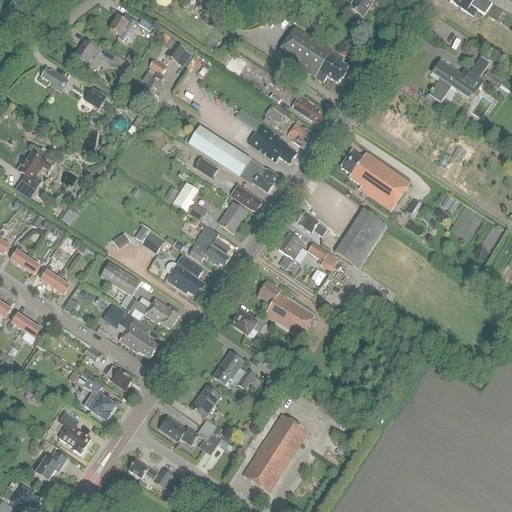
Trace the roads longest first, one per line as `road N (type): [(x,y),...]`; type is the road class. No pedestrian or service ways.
road 1 (secondary): [(158,386),(425,0)]
road 2 (unclassified): [(158,386),(0,280)]
road 3 (unclassified): [(254,511),(128,428)]
road 4 (unclassified): [(0,75),(96,0)]
